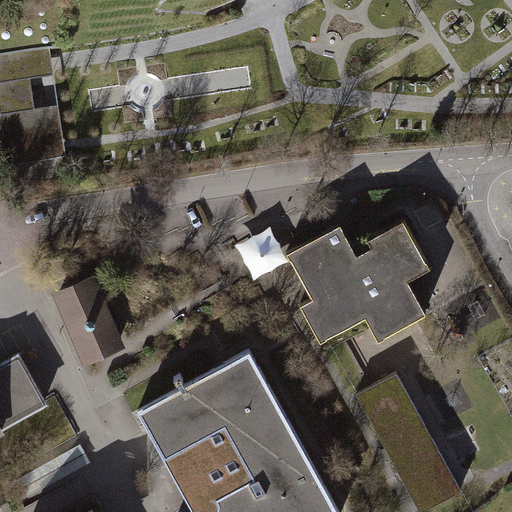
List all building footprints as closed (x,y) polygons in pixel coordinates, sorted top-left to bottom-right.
[(21,52),(0,55),(0,119),(7,167),(67,158),(59,105),(35,108),(30,78),(53,75),(49,48),(21,52)] [(340,221),(287,252),(312,296),(300,303),(321,339),(327,336),(334,347),(372,326),(379,338),(427,311),(408,277),(431,264),(404,216),(353,244),(340,221)] [(254,275),(290,261),(276,225),(240,239),(254,275)] [(91,280),(59,293),(86,357),(119,343),(91,280)] [(340,511),(250,348),(138,410),(194,511),(340,511)] [(0,428),(2,427),(2,426),(44,402),(17,353),(0,363),(0,428)] [(397,370),(356,393),(421,511),(462,488),(397,370)] [(452,441),(426,395),(418,400),(455,466),(480,452),(469,432),(452,441)] [(29,493),(94,465),(86,448),(21,475),(29,493)]
